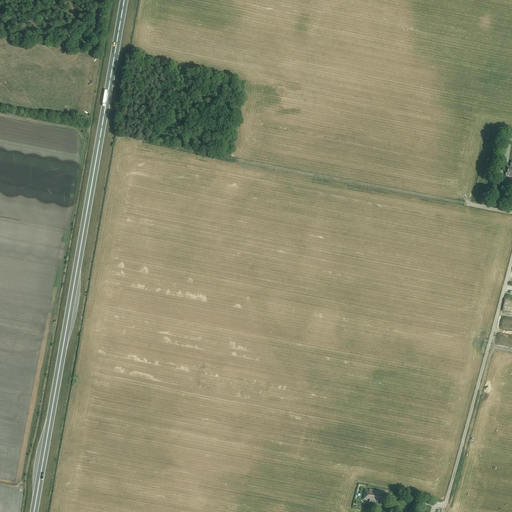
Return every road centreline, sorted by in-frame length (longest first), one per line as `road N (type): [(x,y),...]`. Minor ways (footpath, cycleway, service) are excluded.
road 1 (trunk): [(34,511),(124,0)]
road 2 (track): [(0,483),(21,481),(82,143)]
road 3 (track): [(492,208),(143,144)]
road 4 (track): [(511,264),(443,511)]
